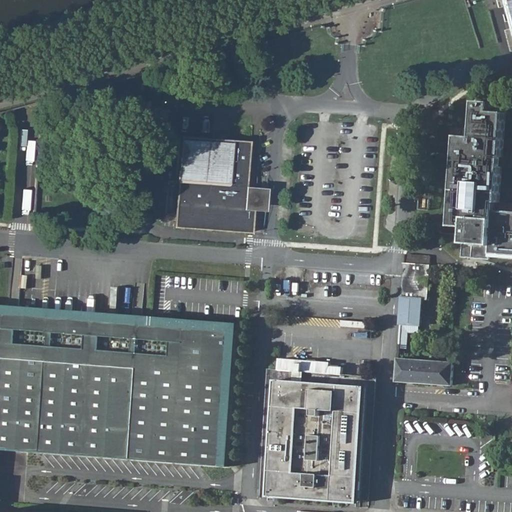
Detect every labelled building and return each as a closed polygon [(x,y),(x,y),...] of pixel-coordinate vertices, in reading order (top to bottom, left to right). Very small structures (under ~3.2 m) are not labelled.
[(511,0),(501,0),(511,40),(511,0)] [(491,104),(474,103),(472,138),(457,137),(450,228),(464,229),(463,244),(477,245),(476,258),(490,259),(490,255),(511,256),(511,212),(495,212),(496,203),(499,204),(505,114),(491,113),(491,104)] [(178,138),(172,229),(250,234),(252,210),(243,209),(244,185),(247,143),(227,142),(227,144),(211,143),(211,140),(178,138)] [(244,185),(243,209),(252,210),(264,211),(266,187),(244,185)] [(431,257),(406,255),(401,326),(399,349),(409,350),(410,334),(420,335),(420,327),(422,328),(424,300),(428,300),(431,257)] [(0,448),(230,466),(240,329),(0,311),(0,448)] [(397,359),(396,383),(453,388),(455,365),(397,359)] [(279,371),(269,498),(359,505),(368,378),(279,371)]
